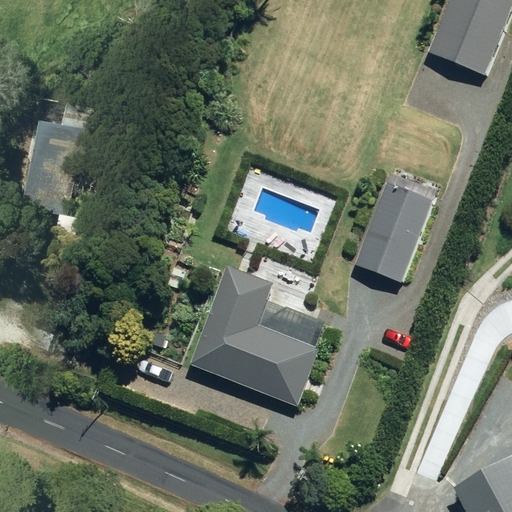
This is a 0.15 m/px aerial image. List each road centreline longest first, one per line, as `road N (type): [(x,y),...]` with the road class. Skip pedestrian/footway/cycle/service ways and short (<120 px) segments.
road 1 (unknown): [(405,511),(420,428),(451,331),(467,294),(511,251)]
road 2 (residential): [(0,403),(244,511)]
